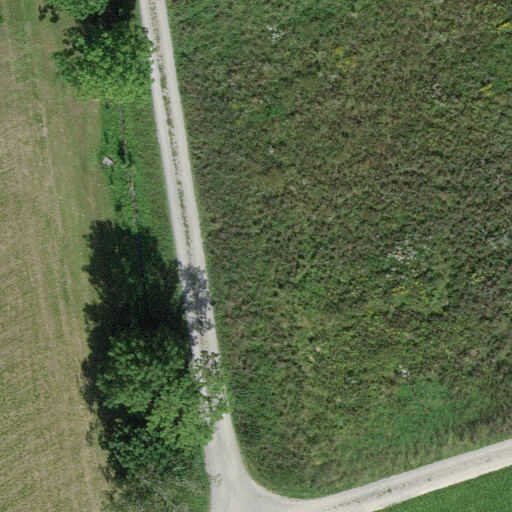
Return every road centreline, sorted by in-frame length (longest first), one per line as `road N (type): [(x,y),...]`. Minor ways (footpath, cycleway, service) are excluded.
road 1 (track): [(222,511),(150,0)]
road 2 (track): [(511,460),(351,511)]
